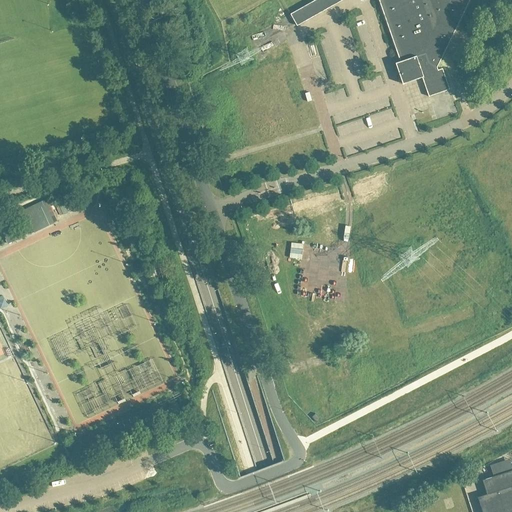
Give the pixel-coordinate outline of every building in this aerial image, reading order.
[(297,26),(342,0),(314,0),(290,14),(297,26)] [(449,89),(442,68),(438,70),(437,67),(455,30),(469,0),(378,0),(400,61),(395,63),(402,84),(422,77),(428,97),(449,89)] [(47,198),(43,200),(54,223),(58,221),(54,212),(47,198)] [(23,209),(19,212),(25,225),(29,234),(34,232),(23,209)] [(320,419),(315,414),(312,417),(317,422),(320,419)] [(511,511),(511,470),(482,480),(487,494),(478,497),(482,511),(511,511)]
